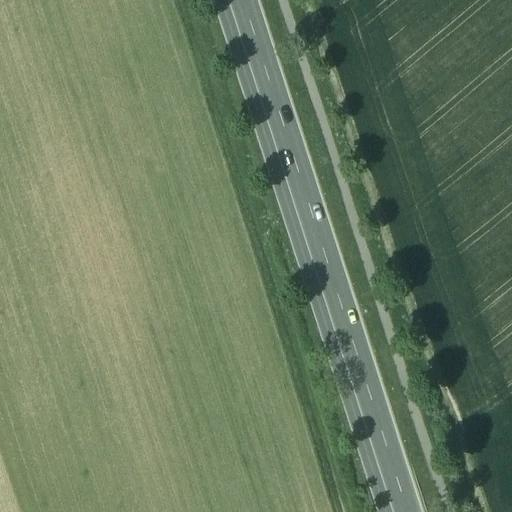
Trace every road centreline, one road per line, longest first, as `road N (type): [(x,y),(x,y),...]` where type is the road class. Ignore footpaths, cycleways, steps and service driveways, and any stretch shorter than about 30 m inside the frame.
road 1 (primary): [(404,511),(238,0)]
road 2 (track): [(183,0),(339,511)]
